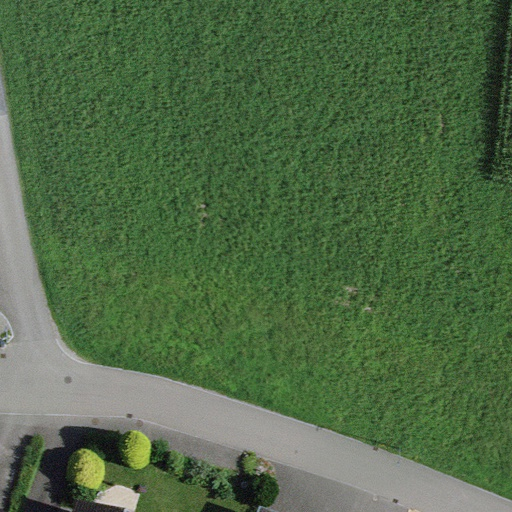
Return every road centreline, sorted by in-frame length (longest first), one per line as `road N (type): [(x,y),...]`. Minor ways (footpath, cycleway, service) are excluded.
road 1 (residential): [(492,511),(373,460),(128,397),(0,388)]
road 2 (track): [(24,388),(34,336),(0,174)]
